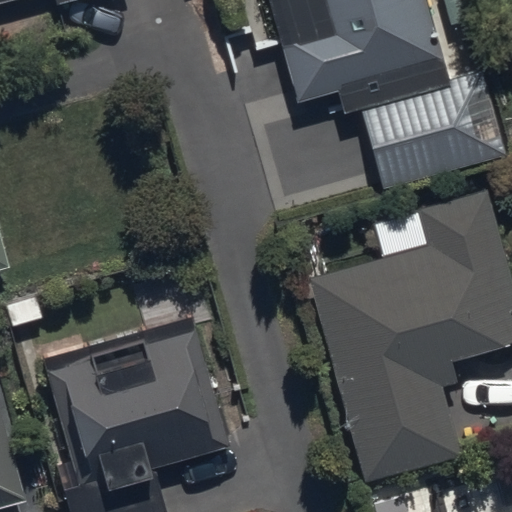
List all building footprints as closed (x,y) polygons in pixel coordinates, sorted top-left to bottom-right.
[(0,0),(0,8),(35,0),(55,0),(58,9),(96,0),(0,0)] [(267,0),(296,103),(334,93),(340,115),(360,110),(381,191),(504,159),(481,70),(446,79),(425,0),(267,0)] [(308,281),(363,484),(459,459),(440,388),(453,385),(448,366),(511,348),(511,299),(485,195),(419,212),(429,249),(308,281)] [(0,273),(11,270),(0,228),(0,273)] [(164,511),(153,470),(228,450),(191,318),(40,360),(68,463),(54,466),(66,511),(164,511)] [(0,511),(25,505),(0,415),(0,511)]
